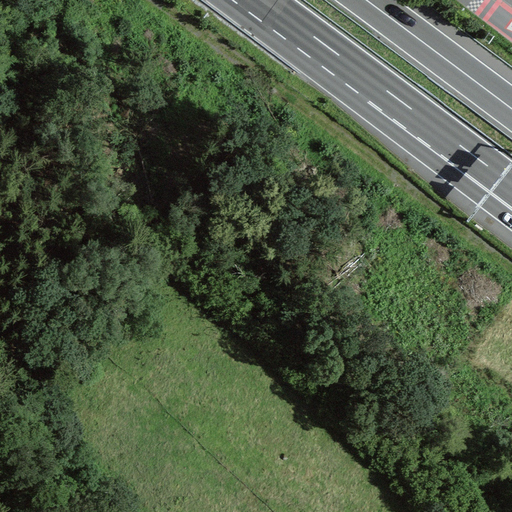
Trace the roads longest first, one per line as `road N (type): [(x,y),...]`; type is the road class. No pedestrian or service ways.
road 1 (motorway): [(261,0),(485,164)]
road 2 (motorway): [(511,108),(366,0)]
